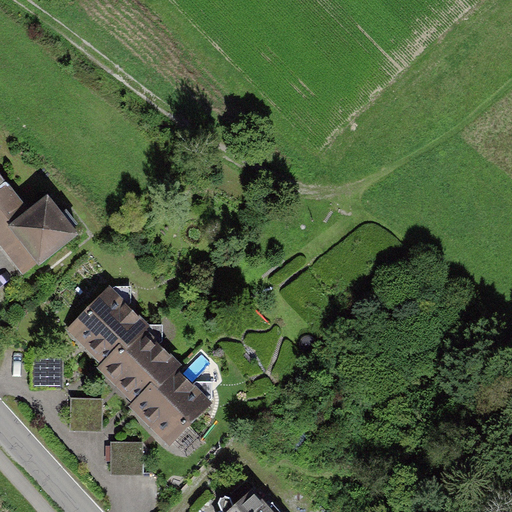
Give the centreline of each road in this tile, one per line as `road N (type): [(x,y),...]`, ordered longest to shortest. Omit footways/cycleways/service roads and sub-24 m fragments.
road 1 (track): [(511,84),(385,177),(343,195),(289,187),(227,154),(18,0)]
road 2 (tertiary): [(85,511),(0,415)]
